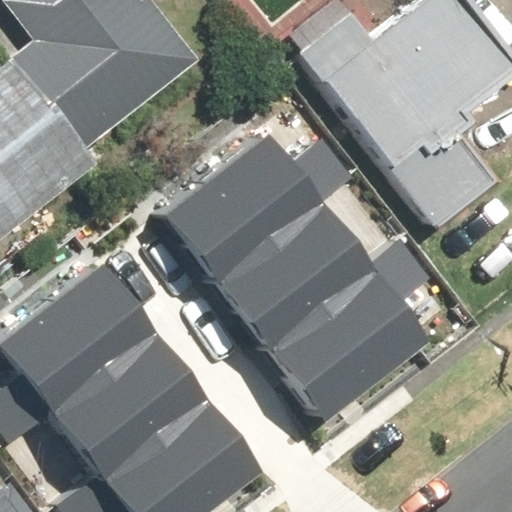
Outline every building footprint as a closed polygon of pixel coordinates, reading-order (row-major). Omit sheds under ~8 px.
[(20,0),(18,2),(40,30),(0,62),(0,244),(99,163),(88,150),(202,57),(155,0),(20,0)] [(511,74),(511,41),(479,0),(421,0),(378,34),(358,9),(294,59),(430,230),(499,176),(463,131),(481,117),(472,106),(511,74)] [(255,127),(150,206),(202,275),(307,195),(255,127)] [(307,195),(202,275),(254,343),(359,264),(307,195)] [(88,252),(0,318),(0,353),(35,399),(140,320),(88,252)] [(359,264),(254,343),(307,411),(412,332),(359,264)] [(140,320),(35,399),(87,467),(192,388),(140,320)] [(192,388),(87,467),(121,511),(171,511),(245,456),(192,388)] [(0,511),(29,511),(36,507),(5,467),(0,471),(0,511)]
